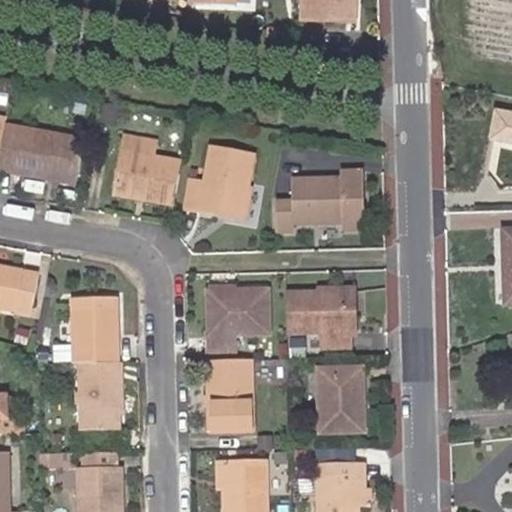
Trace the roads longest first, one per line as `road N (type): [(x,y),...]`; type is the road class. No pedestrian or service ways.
road 1 (residential): [(417,100),(0,31)]
road 2 (residential): [(417,100),(425,511)]
road 3 (residential): [(0,223),(129,248),(155,274),(162,511)]
